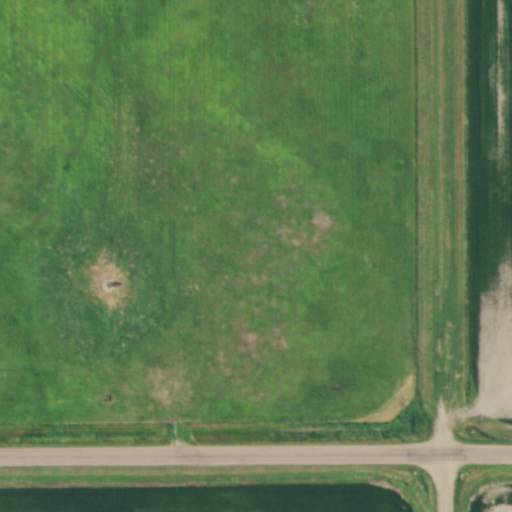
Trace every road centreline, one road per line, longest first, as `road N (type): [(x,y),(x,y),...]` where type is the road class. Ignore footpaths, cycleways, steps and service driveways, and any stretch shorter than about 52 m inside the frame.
road 1 (track): [(448,451),(442,0)]
road 2 (residential): [(0,454),(448,451)]
